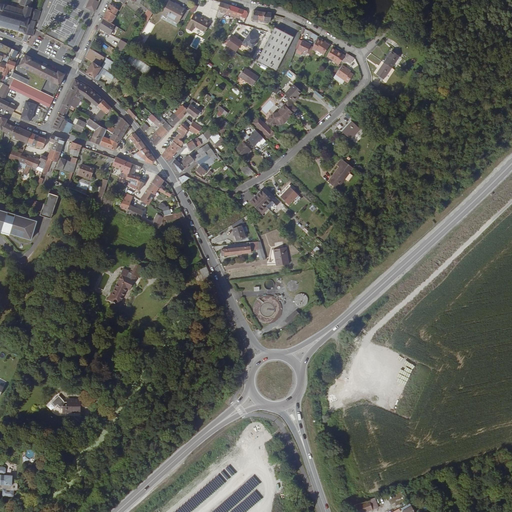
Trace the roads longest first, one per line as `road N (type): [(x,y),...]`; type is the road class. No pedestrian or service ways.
road 1 (track): [(511,202),(372,332),(350,393)]
road 2 (tertiary): [(264,357),(170,173)]
road 3 (residential): [(237,191),(337,113),(364,81),(360,53)]
road 4 (secondary): [(511,163),(382,284)]
road 5 (tertiary): [(170,173),(118,106),(72,72)]
road 6 (residential): [(360,53),(288,11),(237,0)]
road 7 (residential): [(48,129),(170,173)]
road 8 (secondary): [(301,374),(314,348),(382,284)]
road 9 (secondary): [(382,284),(285,356)]
